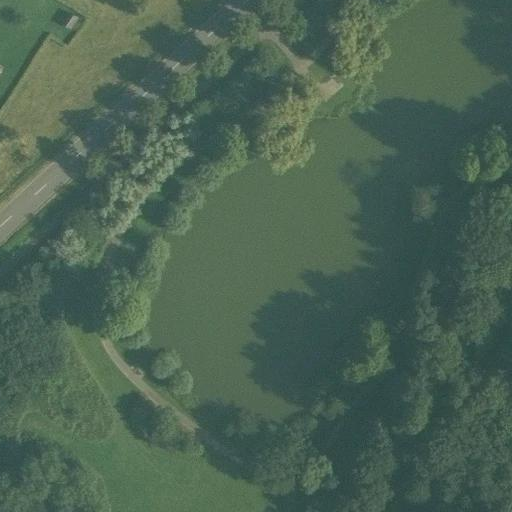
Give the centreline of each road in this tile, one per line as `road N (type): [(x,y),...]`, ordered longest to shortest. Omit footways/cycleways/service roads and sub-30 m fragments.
road 1 (tertiary): [(246,0),(0,224)]
road 2 (track): [(415,511),(405,503),(400,465),(408,425),(511,273)]
